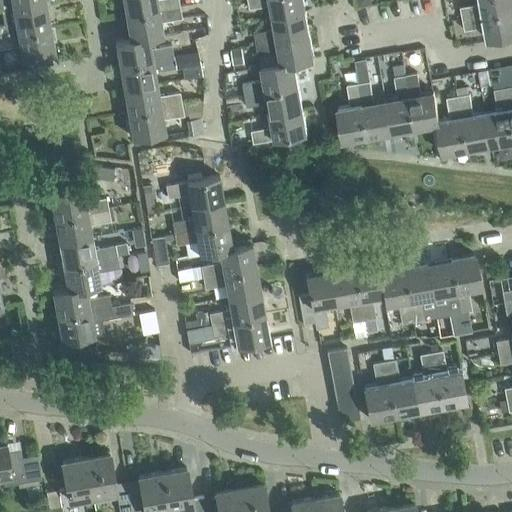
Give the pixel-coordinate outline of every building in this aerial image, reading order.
[(46,3),(45,0),(6,0),(8,10),(46,3)] [(122,0),(125,15),(179,5),(178,0),(122,0)] [(305,10),(303,0),(247,0),(249,7),(270,4),(272,16),(305,10)] [(511,8),(511,0),(480,0),(480,2),(460,6),(462,18),(511,8)] [(0,35),(50,27),(46,3),(8,10),(10,22),(0,23),(0,35)] [(181,17),(179,5),(125,15),(129,37),(129,38),(148,35),(148,36),(163,34),(160,21),(181,17)] [(511,33),(511,8),(462,18),(464,29),(485,25),(487,38),(511,33)] [(309,34),(305,10),(272,16),(274,28),(254,32),(256,43),(309,34)] [(54,51),(50,27),(0,35),(0,47),(19,44),(21,57),(54,51)] [(314,58),(309,34),(256,43),(258,55),(278,51),(280,62),(281,64),(294,61),(294,62),(314,58)] [(150,48),(148,36),(148,35),(129,38),(129,37),(114,40),(119,65),(173,55),(171,44),(150,48)] [(171,46),(173,55),(181,54),(180,44),(171,46)] [(241,47),(230,49),(233,65),(244,63),(241,47)] [(181,54),(173,55),(175,67),(199,63),(199,61),(197,51),(181,54)] [(175,67),(173,55),(119,65),(123,89),(156,83),(154,71),(175,67)] [(298,84),(294,62),(294,61),(281,64),(280,62),(261,66),(263,79),(242,83),(244,94),(298,84)] [(511,63),(504,65),(502,65),(505,86),(511,85),(511,63)] [(200,65),(182,68),(183,79),(202,76),(200,65)] [(490,67),(494,88),(505,86),(502,65),(500,66),(490,67)] [(404,67),(393,69),(394,76),(405,74),(404,67)] [(391,131),(385,98),(373,100),(368,72),(358,73),(359,82),(358,82),(367,136),(391,131)] [(439,119),(433,90),(420,92),(417,72),(405,74),(415,127),(437,123),(438,123),(438,120),(439,119)] [(405,74),(394,76),(397,96),(385,98),(391,131),(415,127),(405,74)] [(367,136),(358,82),(346,84),(350,104),(337,107),(343,140),(367,136)] [(158,95),(156,83),(123,89),(127,112),(181,103),(179,91),(158,95)] [(302,108),(298,84),(244,94),(246,105),(267,102),(269,114),(302,108)] [(511,140),(511,126),(505,86),(494,88),(497,109),(485,111),(491,144),(511,140)] [(491,144),(485,111),(473,113),(469,93),(458,95),(467,148),(491,144)] [(467,148),(458,95),(446,97),(450,117),(439,119),(438,120),(438,123),(437,123),(443,153),(467,148)] [(202,99),(181,103),(183,114),(191,113),(192,117),(201,116),(202,99)] [(162,118),(183,114),(181,103),(127,112),(131,136),(165,131),(162,118)] [(307,133),(302,108),(269,114),(271,126),(251,130),(253,142),(307,133)] [(95,165),(93,178),(113,180),(115,167),(95,165)] [(188,193),(190,205),(223,199),(219,174),(165,184),(167,197),(188,193)] [(108,208),(106,197),(85,200),(83,187),(49,193),(54,218),(108,208)] [(227,223),(223,199),(190,205),(192,217),(172,221),(174,232),(227,223)] [(91,235),(89,223),(110,219),(108,208),(54,218),(58,241),(91,235)] [(232,246),(231,245),(227,223),(174,232),(176,244),(196,240),(199,253),(218,250),(218,248),(232,246)] [(116,255),(114,244),(94,248),(91,235),(58,241),(62,265),(116,255)] [(167,260),(163,235),(150,237),(154,262),(167,260)] [(126,242),(114,244),(116,255),(128,253),(126,242)] [(251,242),(231,245),(232,246),(218,248),(218,250),(220,261),(200,265),(202,276),(256,266),(251,242)] [(139,273),(149,271),(145,250),(135,252),(139,273)] [(474,253),(450,258),(460,312),(471,309),(467,289),(480,287),(474,253)] [(98,270),(118,267),(116,255),(62,265),(67,288),(85,284),(85,286),(100,283),(98,270)] [(460,312),(450,258),(426,262),(432,295),(444,293),(448,314),(460,312)] [(379,271),(380,271),(378,261),(353,265),(363,319),(375,317),(371,296),(382,294),(383,294),(379,271)] [(420,297),(432,295),(426,262),(403,266),(412,320),(422,318),(424,318),(420,297)] [(363,319),(353,265),(330,269),(336,303),(348,300),(352,321),(363,319)] [(260,290),(256,266),(202,276),(204,288),(225,284),(227,296),(260,290)] [(403,266),(380,271),(379,271),(383,294),(382,294),(384,304),(397,302),(401,322),(412,320),(403,266)] [(336,303),(330,269),(305,274),(309,292),(297,295),(303,323),(314,321),(315,328),(327,325),(324,305),(336,303)] [(110,305),(108,294),(87,297),(85,286),(85,284),(67,288),(52,290),(56,315),(110,305)] [(511,288),(501,290),(503,301),(511,299),(511,288)] [(264,313),(260,290),(227,296),(229,308),(209,312),(211,323),(264,313)] [(102,332),(100,319),(132,313),(130,301),(110,305),(56,315),(61,339),(102,332)] [(473,330),(469,310),(460,312),(463,331),(473,330)] [(209,312),(195,314),(197,326),(211,323),(209,312)] [(460,312),(449,314),(452,333),(463,331),(460,312)] [(269,338),(264,313),(211,323),(213,335),(233,331),(236,344),(269,338)] [(424,327),(422,318),(412,320),(415,333),(421,332),(424,327)] [(198,326),(197,326),(186,328),(188,341),(201,339),(198,326)] [(511,348),(511,336),(495,340),(497,352),(511,348)] [(161,340),(141,338),(124,351),(163,355),(161,340)] [(348,358),(345,343),(325,347),(328,362),(348,358)] [(391,347),(381,348),(383,360),(393,358),(391,347)] [(511,348),(497,352),(499,363),(511,360),(511,348)] [(442,349),(431,351),(441,405),(465,401),(459,367),(446,370),(442,349)] [(441,405),(431,351),(419,354),(423,374),(411,376),(417,410),(441,405)] [(350,370),(348,358),(328,362),(330,374),(350,370)] [(417,410),(411,376),(399,379),(395,358),(393,358),(383,360),(393,414),(417,410)] [(393,414),(383,360),(372,362),(376,383),(363,385),(369,419),(393,414)] [(352,382),(350,370),(330,374),(332,385),(352,382)] [(354,394),(352,382),(332,385),(335,397),(354,394)] [(511,398),(511,385),(503,387),(505,399),(511,398)] [(357,405),(354,394),(335,397),(337,409),(357,405)] [(501,412),(507,410),(505,399),(499,401),(501,412)] [(359,417),(357,405),(337,409),(339,421),(359,417)] [(6,441),(0,441),(0,474),(2,474),(4,484),(41,478),(37,454),(21,456),(20,448),(7,450),(6,441)] [(120,511),(132,510),(127,480),(115,482),(109,452),(85,456),(92,495),(115,491),(118,511),(120,511)] [(92,495),(85,456),(61,460),(68,500),(92,495)] [(186,467),(162,471),(169,511),(205,511),(203,495),(191,497),(186,467)] [(162,511),(169,511),(162,471),(138,475),(138,478),(127,480),(132,510),(143,508),(144,511),(162,511)] [(215,493),(203,495),(205,511),(279,511),(280,511),(273,511),(267,511),(262,482),(214,490),(215,493)] [(341,511),(338,492),(314,496),(317,511),(341,511)] [(317,511),(314,496),(290,501),(292,509),(280,511),(279,511),(317,511)] [(415,511),(414,502),(390,506),(390,511),(415,511)]
